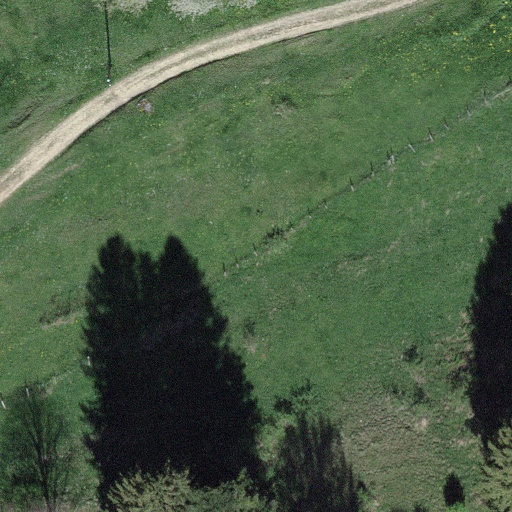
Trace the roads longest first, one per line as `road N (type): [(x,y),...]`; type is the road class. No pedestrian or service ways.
road 1 (track): [(0,365),(94,324),(196,253),(278,167),(398,120),(454,65),(490,0)]
road 2 (track): [(0,192),(93,110),(187,62),(406,0)]
road 3 (track): [(289,35),(208,9),(107,19),(51,0)]
